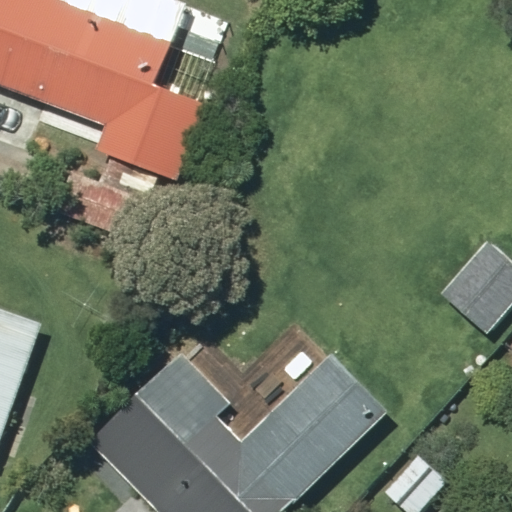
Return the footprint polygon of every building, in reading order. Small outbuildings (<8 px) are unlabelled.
[(193,177),(223,99),(173,80),(191,33),(102,0),(0,0),(0,141),(33,154),(55,96),(120,120),(110,146),(193,177)] [(511,249),(501,240),(457,290),(502,330),(511,318),(511,249)] [(0,299),(0,458),(8,462),(59,321),(0,299)] [(234,415),(246,402),(198,352),(107,441),(177,511),(298,511),(406,409),(351,353),(261,442),(234,415)] [(423,402),(441,418),(453,404),(435,388),(423,402)] [(437,450),(401,490),(424,511),(434,511),(466,478),(437,450)]
